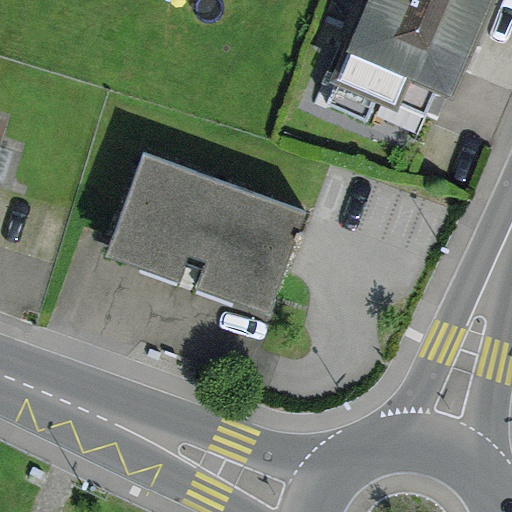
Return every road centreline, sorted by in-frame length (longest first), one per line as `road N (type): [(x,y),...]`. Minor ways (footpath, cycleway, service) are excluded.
road 1 (tertiary): [(314,506),(0,373)]
road 2 (residential): [(437,442),(511,237)]
road 3 (tertiary): [(437,442),(372,445),(336,469),(314,506)]
